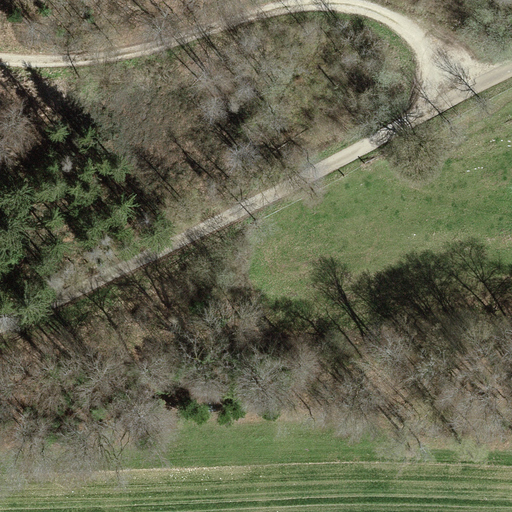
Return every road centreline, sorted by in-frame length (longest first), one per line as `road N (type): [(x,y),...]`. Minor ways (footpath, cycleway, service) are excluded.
road 1 (track): [(0,324),(353,157),(511,71)]
road 2 (track): [(0,65),(114,59),(304,4),(343,4),(386,19),(452,101)]
